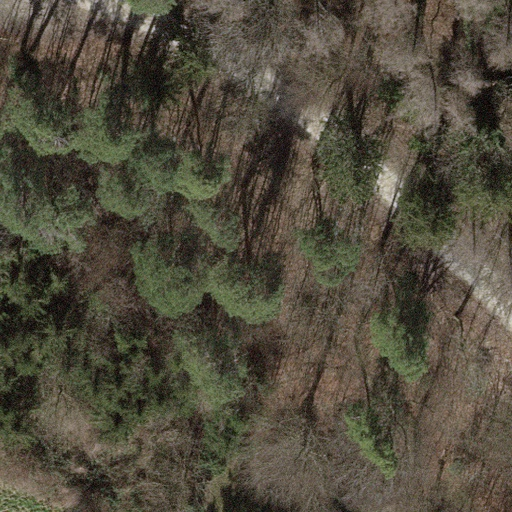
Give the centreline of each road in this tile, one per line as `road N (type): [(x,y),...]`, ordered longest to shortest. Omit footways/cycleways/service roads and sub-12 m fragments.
road 1 (motorway): [(0,391),(511,148)]
road 2 (track): [(511,301),(461,257),(374,156),(285,85),(200,33),(122,0)]
